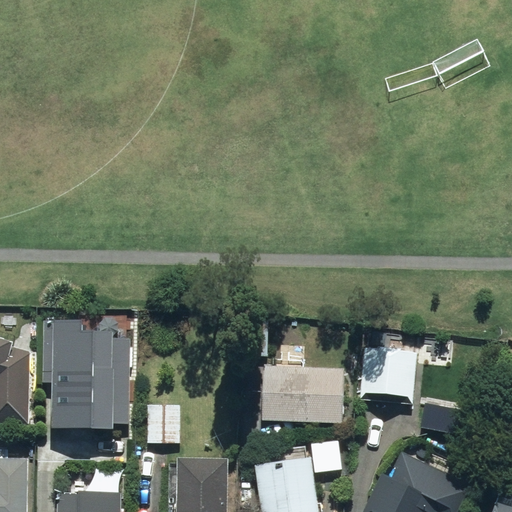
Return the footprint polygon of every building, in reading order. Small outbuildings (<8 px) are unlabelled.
[(132,333),(47,330),(45,394),(70,394),(68,429),(128,431),(132,333)] [(32,353),(0,343),(0,424),(30,425),(32,353)] [(417,346),(368,343),(365,401),(414,404),(417,346)] [(347,368),(268,363),(264,421),(343,427),(347,368)] [(181,405),(153,405),(153,446),(181,446),(181,405)] [(425,419),(417,435),(443,450),(452,434),(425,419)] [(460,511),(472,492),(397,450),(362,511),(460,511)] [(320,511),(313,458),(257,466),(263,511),(320,511)] [(231,511),(232,460),(185,459),(183,511),(231,511)] [(0,511),(31,511),(33,462),(0,461),(0,511)] [(59,490),(58,511),(122,511),(123,491),(59,490)] [(511,511),(511,499),(498,495),(492,511),(511,511)]
